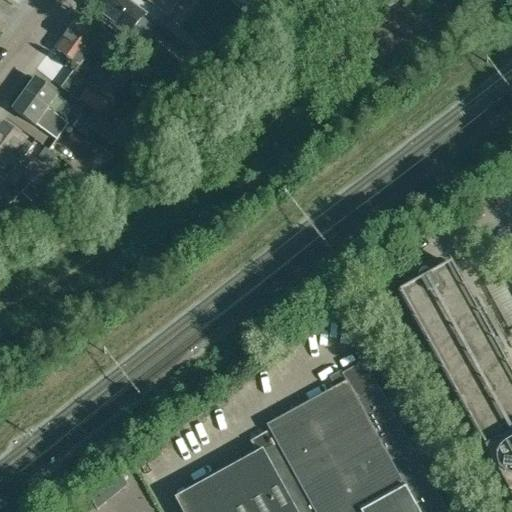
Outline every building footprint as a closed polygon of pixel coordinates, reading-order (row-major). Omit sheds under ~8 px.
[(125,42),(144,16),(122,0),(93,0),(89,7),(95,12),(91,17),(125,42)] [(144,0),(168,17),(180,0),(144,0)] [(266,24),(284,0),(266,0),(255,15),(266,24)] [(343,0),(311,0),(332,16),(343,0)] [(165,19),(154,33),(188,61),(199,48),(165,19)] [(104,31),(100,38),(78,22),(56,52),(78,67),(74,73),(88,83),(118,41),(104,31)] [(26,92),(24,96),(57,124),(68,109),(56,100),(57,98),(35,81),(27,93),(26,92)] [(109,100),(93,88),(92,87),(81,101),(100,116),(110,101),(109,100)] [(51,132),(57,124),(24,96),(21,99),(21,100),(13,111),(35,127),(39,122),(51,132)] [(6,165),(15,171),(18,173),(22,170),(24,171),(30,163),(24,158),(32,148),(3,125),(0,128),(0,168),(2,170),(6,165)] [(37,183),(24,171),(22,170),(18,173),(15,177),(13,175),(10,173),(3,181),(9,185),(8,186),(13,190),(13,189),(20,194),(30,183),(33,186),(37,183)] [(12,190),(13,190),(8,186),(7,187),(0,180),(0,199),(1,198),(9,205),(9,206),(15,199),(18,196),(12,190)] [(419,284),(420,285),(397,297),(511,503),(511,375),(452,267),(430,279),(429,278),(428,278),(427,277),(426,277),(424,277),(423,277),(422,277),(421,278),(420,279),(420,280),(419,281),(419,283),(419,284)] [(353,304),(343,310),(355,332),(366,326),(353,304)] [(257,455),(174,501),(180,511),(446,511),(364,363),(341,376),(345,383),(266,427),(269,433),(250,443),(257,455)] [(96,511),(106,504),(105,502),(99,493),(90,501),(95,510),(96,511)]
